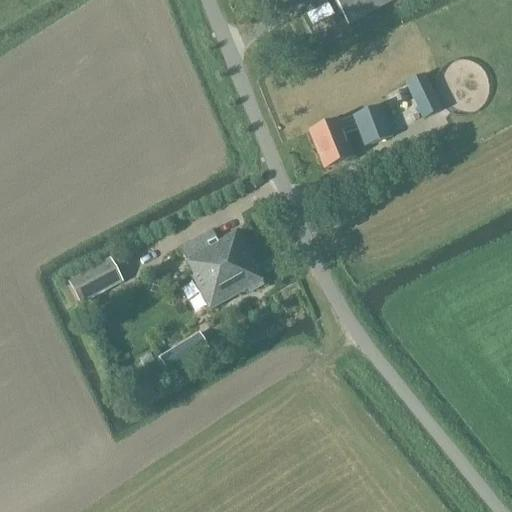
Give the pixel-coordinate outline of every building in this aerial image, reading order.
[(328,0),(342,28),(397,0),(328,0)] [(424,76),(405,85),(423,121),(441,112),(424,76)] [(352,118),(357,130),(364,149),(393,137),(380,106),(352,118)] [(357,130),(352,118),(338,122),(309,134),(323,170),(352,158),(343,135),(357,130)] [(264,286),(235,234),(218,244),(212,233),(179,250),(193,277),(192,280),(209,311),(244,293),(246,295),(264,286)] [(67,283),(80,306),(122,283),(109,260),(67,283)] [(199,334),(159,358),(168,373),(197,356),(207,350),(208,349),(199,334)]
